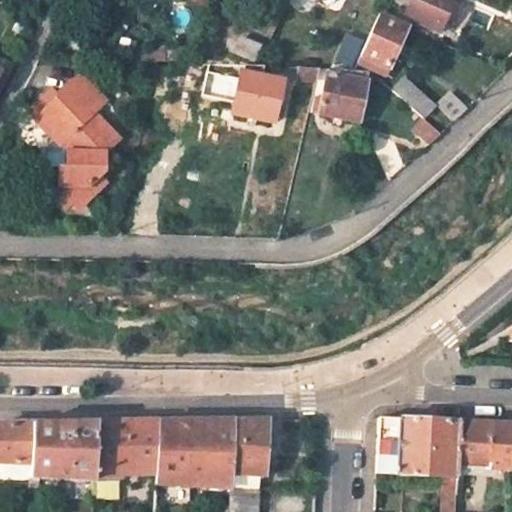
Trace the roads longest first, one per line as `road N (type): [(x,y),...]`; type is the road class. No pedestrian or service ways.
road 1 (unclassified): [(345,399),(0,404)]
road 2 (unclassified): [(511,279),(412,360)]
